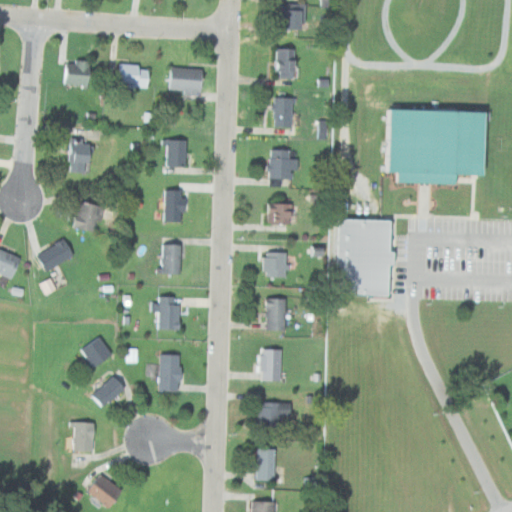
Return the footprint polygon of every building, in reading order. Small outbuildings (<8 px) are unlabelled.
[(276,27),(303,27),(303,3),(276,3),(276,27)] [(274,77),(290,77),(290,47),(274,47),(274,77)] [(63,84),(88,85),(88,60),(63,60),(63,84)] [(118,86),(147,86),(147,64),(118,64),(118,86)] [(201,68),(169,68),(169,90),(201,90),(201,68)] [(273,126),(292,126),(292,97),(273,97),(273,126)] [(392,171),(401,171),(400,180),(462,181),(462,174),(487,174),(489,109),(393,107),(392,171)] [(185,139),(164,139),(164,166),(185,166),(185,139)] [(68,171),(84,171),(84,163),(89,163),(89,140),(68,140),(68,171)] [(290,148),(269,148),(269,178),(290,178),(290,148)] [(163,220),(185,220),(185,189),(163,189),(163,220)] [(98,232),(103,205),(78,200),(73,227),(98,232)] [(267,222),(284,222),(284,202),(267,202),(267,222)] [(346,216),(344,291),(395,293),(396,262),(403,263),(403,249),(396,248),(397,217),(346,216)] [(47,271),(73,254),(63,238),(36,254),(47,271)] [(175,243),(159,243),(159,272),(175,272),(175,243)] [(0,273),(11,278),(20,257),(0,248),(0,273)] [(285,251),(263,251),(263,275),(285,275),(285,251)] [(158,328),(179,328),(179,301),(170,301),(170,295),(158,295),(158,328)] [(285,297),(265,297),(265,330),(285,330),(285,297)] [(112,353),(98,335),(80,349),(93,367),(112,353)] [(279,380),(279,348),(262,348),(262,380),(279,380)] [(180,354),(158,354),(158,390),(180,390),(180,354)] [(91,393),(100,406),(126,389),(117,375),(91,393)] [(290,402),(258,402),(258,425),(282,425),(282,417),(290,417),(290,402)] [(71,421),(71,450),(93,450),(93,421),(71,421)] [(255,479),(274,479),(275,448),(255,447),(255,479)] [(106,507),(121,492),(101,473),(86,488),(106,507)] [(252,511),(274,511),(274,500),(252,500),(252,511)]
